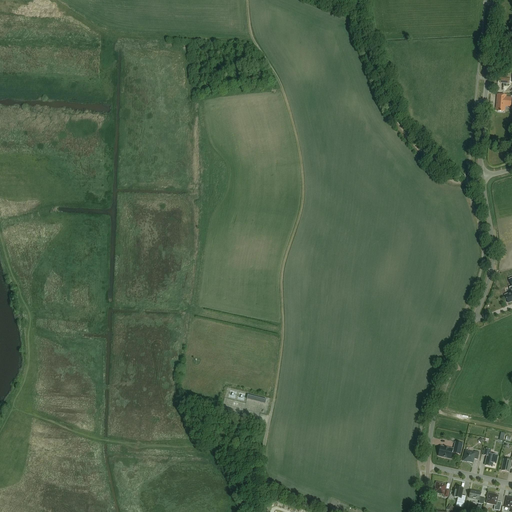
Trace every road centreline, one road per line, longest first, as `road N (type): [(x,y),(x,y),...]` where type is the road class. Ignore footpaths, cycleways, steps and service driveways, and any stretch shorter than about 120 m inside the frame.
road 1 (track): [(246,0),(250,33),(281,88),(302,172),(298,222),(282,270),(273,401)]
road 2 (unclassified): [(428,465),(435,409),(490,277),(482,178)]
road 3 (track): [(357,0),(361,32),(405,134),(453,181),(482,178)]
road 4 (unclassified): [(482,178),(494,0)]
